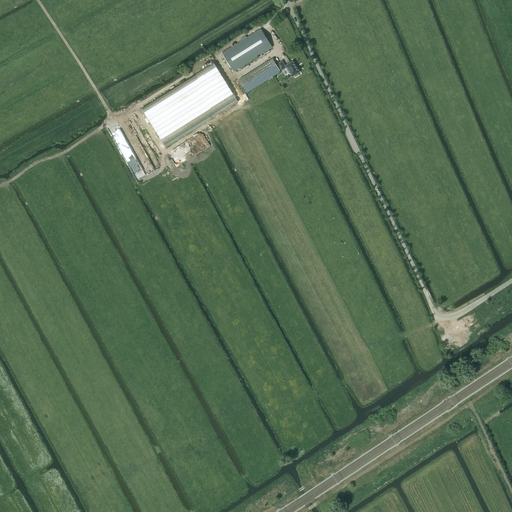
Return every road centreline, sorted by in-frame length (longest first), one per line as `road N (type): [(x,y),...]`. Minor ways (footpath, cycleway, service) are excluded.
road 1 (tertiary): [(445,317),(434,312),(285,0)]
road 2 (track): [(37,0),(113,119),(288,7)]
